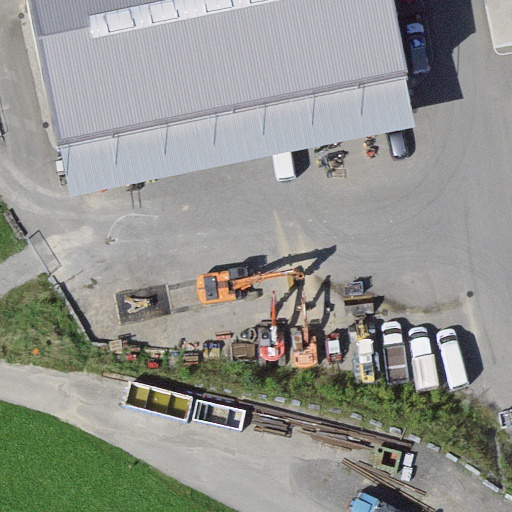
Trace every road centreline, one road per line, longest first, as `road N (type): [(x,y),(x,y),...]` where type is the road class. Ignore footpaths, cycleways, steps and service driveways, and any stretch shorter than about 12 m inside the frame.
road 1 (track): [(489,139),(413,184),(24,267),(0,284)]
road 2 (track): [(289,511),(28,383),(0,377)]
